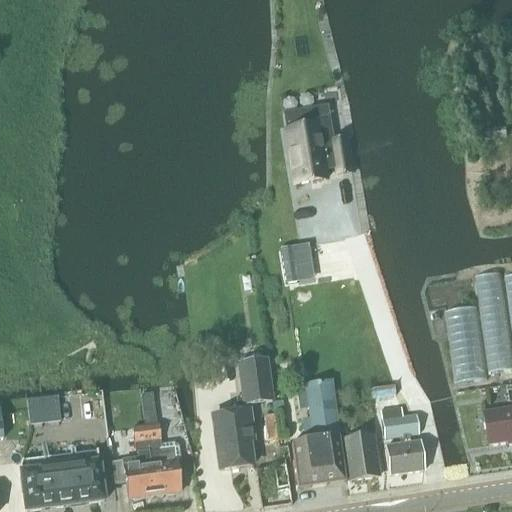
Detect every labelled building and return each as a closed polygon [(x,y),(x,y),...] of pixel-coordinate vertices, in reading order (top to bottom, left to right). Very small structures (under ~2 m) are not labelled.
[(316,128),(284,133),(293,187),(325,182),(323,171),(334,169),(336,176),(352,173),(347,142),(330,144),(328,129),(317,131),(316,128)] [(220,473),(251,468),(247,444),(252,443),(246,401),(270,397),(265,361),(237,365),(242,396),(235,397),(237,413),(212,417),(220,473)] [(292,446),(298,490),(344,484),(338,442),(332,383),(303,386),(304,392),(305,392),(312,443),(292,446)] [(58,399),(46,400),(50,425),(61,424),(58,399)] [(38,401),(27,403),(30,428),(41,426),(38,401)] [(154,408),(142,409),(145,429),(154,498),(179,494),(175,464),(180,464),(178,449),(173,446),(160,447),(158,428),(157,428),(154,408)] [(400,409),(380,412),(384,441),(402,439),(403,446),(385,448),(389,478),(422,474),(418,444),(410,445),(409,438),(417,437),(415,416),(401,418),(400,409)] [(511,410),(486,414),(490,447),(511,443),(511,410)] [(123,462),(111,464),(114,487),(126,485),(128,501),(154,498),(145,429),(131,431),(135,461),(123,462)] [(378,480),(374,453),(372,437),(344,441),(350,484),(378,480)] [(97,453),(19,462),(24,511),(43,511),(103,505),(97,453)] [(260,511),(291,507),(284,462),(255,466),(260,511)]
